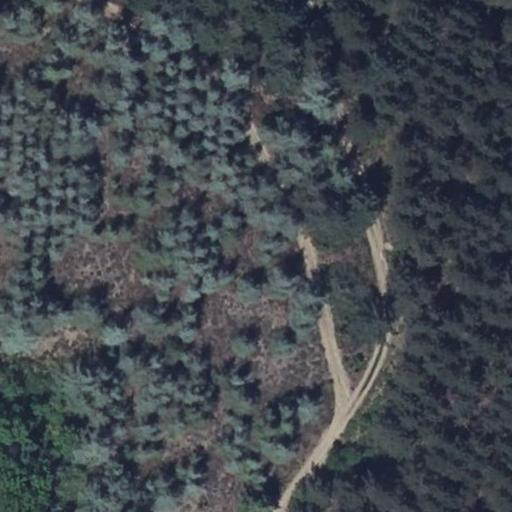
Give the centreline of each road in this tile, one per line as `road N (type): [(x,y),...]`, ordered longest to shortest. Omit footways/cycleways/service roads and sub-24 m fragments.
road 1 (track): [(306,0),(388,290),(387,345),(344,422),(277,511)]
road 2 (track): [(344,422),(298,224),(254,146),(199,63),(85,0)]
